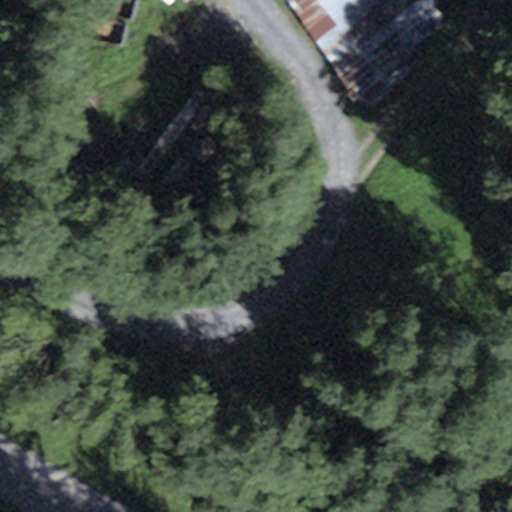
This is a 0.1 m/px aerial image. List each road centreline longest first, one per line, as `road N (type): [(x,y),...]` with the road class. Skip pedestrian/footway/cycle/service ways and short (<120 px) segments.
road 1 (track): [(466,511),(0,275)]
road 2 (track): [(253,0),(327,123),(332,182),(322,229),(294,273),(213,328),(166,334),(102,327)]
